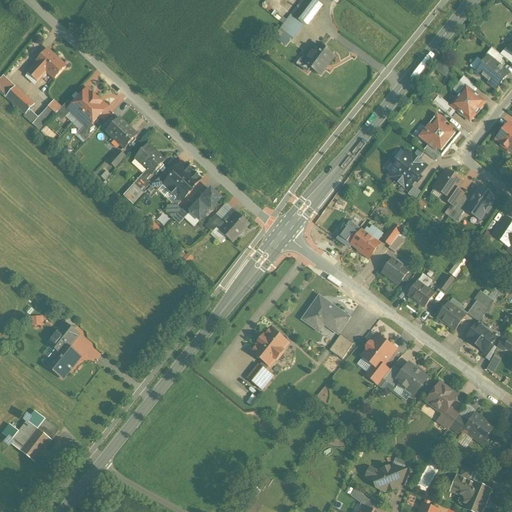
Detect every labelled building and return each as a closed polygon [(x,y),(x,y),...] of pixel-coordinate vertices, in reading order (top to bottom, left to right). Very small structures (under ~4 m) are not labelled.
[(323,5),(316,0),(302,0),(292,15),(305,25),(307,26),(323,5)] [(305,25),(292,15),(280,31),(293,41),(305,25)] [(318,45),(304,63),(320,76),(335,57),(318,45)] [(506,59),(492,48),(486,56),(488,58),(488,57),(500,67),(506,59)] [(66,66),(48,50),(37,63),(28,72),(38,82),(47,72),(54,79),(66,66)] [(488,58),(476,72),(492,85),(493,83),(498,87),(507,75),(499,68),(500,67),(488,57),(488,58)] [(445,61),(439,70),(448,76),(454,67),(445,61)] [(0,92),(6,97),(15,87),(3,77),(0,80),(0,92)] [(469,81),(464,77),(460,82),(465,86),(469,81)] [(35,105),(15,87),(6,97),(25,115),(35,105)] [(466,87),(451,106),(470,122),(485,103),(466,87)] [(72,106),(70,109),(72,111),(74,113),(74,117),(77,118),(76,119),(78,120),(98,99),(88,90),(72,106)] [(449,105),(439,96),(437,98),(433,94),(428,100),(444,112),(449,105)] [(98,99),(78,120),(79,121),(82,123),(86,123),(87,125),(90,127),(92,125),(107,108),(98,99)] [(48,108),(55,114),(61,108),(54,102),(48,108)] [(68,102),(57,114),(63,120),(72,111),(70,109),(72,106),(68,102)] [(55,114),(48,108),(39,119),(34,125),(41,131),(55,114)] [(34,125),(39,119),(31,112),(26,118),(34,125)] [(461,133),(437,115),(419,138),(428,146),(441,156),(442,156),(461,133)] [(119,118),(107,132),(125,149),(137,135),(119,118)] [(511,126),(509,124),(496,140),(501,144),(501,146),(506,150),(508,149),(511,152),(511,126)] [(87,125),(79,134),(86,141),(97,129),(92,125),(90,127),(87,125)] [(165,162),(148,146),(135,159),(153,175),(165,162)] [(441,156),(428,146),(424,151),(436,161),(441,156)] [(120,151),(109,163),(115,168),(126,157),(120,151)] [(407,152),(388,175),(408,191),(415,182),(417,184),(422,178),(420,177),(427,167),(407,152)] [(174,172),(175,173),(170,178),(164,185),(163,185),(164,185),(177,197),(182,201),(182,202),(195,188),(194,188),(201,181),(182,163),(174,172)] [(147,181),(151,176),(146,171),(142,176),(147,181)] [(462,182),(447,171),(444,175),(442,175),(438,180),(439,182),(435,188),(446,196),(443,199),(447,202),(450,199),(457,189),(462,182)] [(110,175),(106,172),(101,177),(105,181),(110,175)] [(170,178),(165,172),(158,180),(164,185),(170,178)] [(147,181),(142,176),(134,185),(144,195),(152,186),(147,181)] [(158,180),(152,186),(158,191),(164,185),(163,185),(164,185),(158,180)] [(144,195),(134,185),(123,196),(134,206),(144,195)] [(414,187),(407,198),(414,203),(422,193),(414,187)] [(495,198),(480,188),(471,201),(465,210),(466,210),(479,220),(485,212),(487,213),(491,207),(489,206),(495,198)] [(464,195),(457,189),(450,199),(447,202),(455,208),(464,195)] [(211,190),(202,200),(203,200),(200,203),(199,203),(196,207),(191,212),(200,221),(209,212),(209,211),(211,208),(212,209),(221,199),(211,190)] [(471,201),(464,195),(455,208),(454,210),(462,215),(466,210),(465,210),(471,201)] [(177,197),(165,211),(174,219),(178,215),(182,210),(177,206),(182,201),(177,197)] [(190,202),(182,210),(187,216),(191,212),(196,207),(190,202)] [(222,221),(216,228),(217,228),(233,243),(250,225),(233,209),(222,221)] [(187,216),(182,210),(178,215),(184,220),(187,216)] [(216,215),(206,227),(212,233),(217,228),(216,228),(222,221),(216,215)] [(350,221),(336,240),(348,249),(351,245),(362,231),(350,221)] [(511,227),(504,221),(494,236),(508,245),(511,238),(511,227)] [(162,231),(154,224),(148,231),(156,237),(162,231)] [(394,226),(383,240),(391,246),(398,236),(402,232),(394,226)] [(381,234),(373,228),(368,235),(377,242),(382,234),(381,234)] [(368,235),(362,231),(351,245),(362,253),(361,254),(369,259),(380,244),(377,242),(368,235)] [(391,246),(389,249),(395,253),(404,241),(398,236),(391,246)] [(193,258),(188,254),(183,259),(188,264),(193,258)] [(400,264),(393,259),(382,273),(399,286),(410,272),(408,270),(411,265),(403,259),(400,264)] [(448,276),(439,288),(445,292),(454,280),(448,276)] [(418,282),(408,296),(425,308),(435,295),(424,287),(427,283),(421,279),(418,283),(418,282)] [(495,291),(488,299),(494,303),(500,294),(495,291)] [(474,299),(477,301),(483,306),(488,310),(494,303),(488,299),(479,292),(474,299)] [(333,308),(320,299),(320,298),(303,320),(314,328),(321,319),(326,322),(325,324),(338,334),(349,318),(334,308),(333,308)] [(477,301),(468,314),(473,319),(483,306),(477,301)] [(466,316),(449,303),(437,318),(445,324),(445,323),(455,331),(468,314),(467,314),(466,316)] [(483,306),(473,319),(479,323),(488,310),(483,306)] [(43,317),(32,317),(32,327),(43,326),(43,317)] [(79,335),(64,324),(48,344),(56,350),(62,343),(69,348),(79,335)] [(495,338),(477,325),(466,339),(484,352),(489,345),(495,338)] [(270,330),(266,335),(265,335),(256,347),(257,347),(252,353),(263,362),(259,367),(265,371),(269,366),(270,367),(288,344),(270,330)] [(341,335),(329,351),(342,360),(353,344),(341,335)] [(385,343),(378,337),(373,343),(370,344),(367,348),(367,351),(362,357),(374,367),(379,371),(382,366),(389,358),(390,358),(396,350),(386,342),(385,343)] [(69,348),(62,343),(56,350),(45,365),(61,378),(73,363),(75,365),(80,357),(69,348)] [(481,356),(488,361),(496,350),(489,345),(484,352),(481,356)] [(501,362),(495,357),(486,368),(493,373),(501,362)] [(402,373),(396,381),(400,384),(398,386),(413,398),(427,379),(421,374),(422,372),(417,368),(415,370),(409,364),(402,373)] [(259,367),(259,366),(249,379),(257,385),(267,373),(265,371),(259,367)] [(379,371),(374,367),(367,377),(379,386),(383,380),(390,372),(382,366),(379,371)] [(390,372),(383,380),(395,390),(398,386),(400,384),(396,381),(402,373),(394,366),(390,372)] [(267,373),(257,385),(263,390),(273,378),(267,373)] [(448,390),(440,384),(426,402),(444,415),(449,409),(457,398),(449,392),(448,390)] [(241,387),(238,391),(250,400),(253,396),(241,387)] [(449,409),(444,415),(438,423),(448,430),(450,428),(458,416),(449,409)] [(20,451),(45,420),(34,411),(19,431),(11,441),(9,443),(20,451)] [(469,422),(465,429),(466,430),(484,443),(490,436),(489,435),(494,428),(475,414),(469,422)] [(458,416),(450,428),(461,436),(466,430),(465,429),(469,422),(459,415),(458,416)] [(45,420),(20,451),(34,462),(59,431),(45,420)] [(3,434),(11,441),(19,431),(10,425),(3,434)] [(417,472),(408,465),(405,472),(406,472),(400,484),(410,489),(417,472)] [(473,470),(465,466),(461,477),(467,479),(470,478),(473,470)] [(405,472),(392,467),(378,472),(370,469),(367,478),(374,482),(377,488),(385,492),(400,486),(400,484),(406,472),(405,472)] [(492,478),(482,473),(477,484),(488,488),(492,478)] [(491,492),(458,478),(452,492),(462,495),(463,495),(465,500),(466,501),(463,508),(472,511),(483,511),(485,507),(485,508),(488,501),(491,492)] [(376,505),(365,497),(360,506),(364,508),(372,511),(376,505)]
